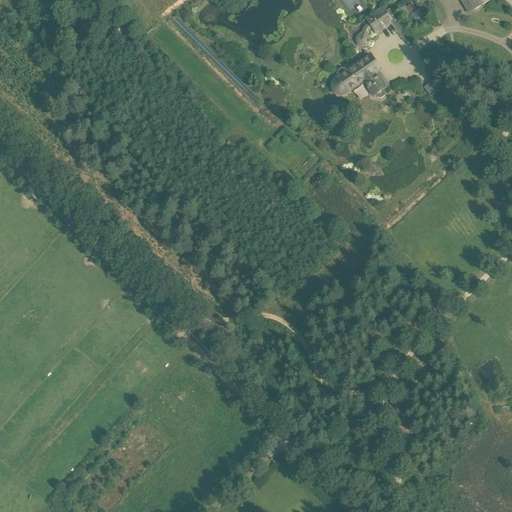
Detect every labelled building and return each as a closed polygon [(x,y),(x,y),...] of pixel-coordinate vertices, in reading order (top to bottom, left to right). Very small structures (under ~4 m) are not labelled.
[(463,0),(470,12),(490,0),(463,0)] [(357,38),(357,40),(357,42),(358,44),(359,45),(360,46),(363,47),(364,47),(366,47),(368,47),(369,46),(370,45),(371,43),(372,41),(372,39),(372,37),(370,35),(370,34),(371,32),(371,31),(372,30),(375,28),(379,35),(393,25),(399,35),(407,29),(392,8),(388,11),(384,6),(366,18),(371,22),(369,23),(366,25),(365,27),(364,30),(363,32),(362,33),(359,34),(358,36),(357,38)] [(413,15),(421,12),(419,6),(411,8),(413,15)] [(421,12),(416,18),(425,25),(430,19),(421,12)] [(333,84),(333,86),(333,88),(334,90),(335,92),(336,93),(338,95),(340,96),(341,96),(343,97),(347,96),(350,95),(351,94),(351,93),(351,92),(366,81),(376,97),(378,96),(379,97),(383,98),(387,96),(388,92),(387,91),(390,89),(381,77),(386,74),(383,69),(384,68),(374,54),(349,70),(348,68),(344,68),(340,71),(339,74),(340,75),(337,77),(336,78),(335,80),(333,82),(333,84)] [(422,109),(428,111),(431,105),(426,102),(422,109)] [(429,122),(426,131),(434,134),(438,125),(429,122)] [(373,160),(363,166),(368,175),(378,170),(373,160)]
